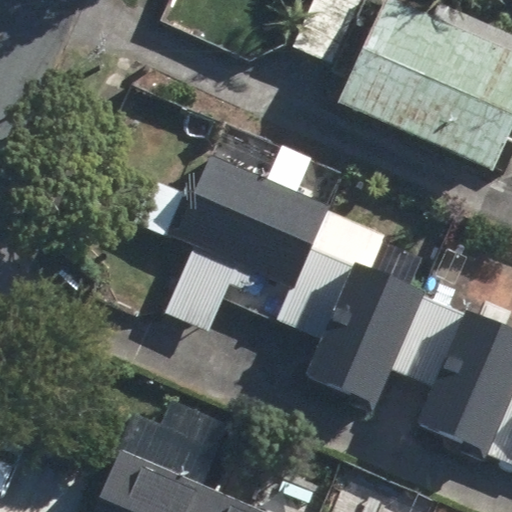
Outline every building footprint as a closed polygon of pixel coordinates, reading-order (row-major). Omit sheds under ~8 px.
[(455,0),(449,15),(415,0),(399,0),(394,14),(368,2),(335,75),(362,86),(354,104),(509,172),(511,165),(511,24),(456,0),(455,0)] [(337,208),(220,157),(184,238),(199,245),(169,313),(215,333),(230,300),(285,324),(301,290),(327,243),(337,208)] [(370,262),(319,374),(364,394),(361,401),(387,413),(441,293),(411,274),(370,262)] [(511,319),(481,312),(433,419),(478,440),(473,451),(498,461),(511,429),(511,319)] [(275,511),(134,450),(107,511),(275,511)]
